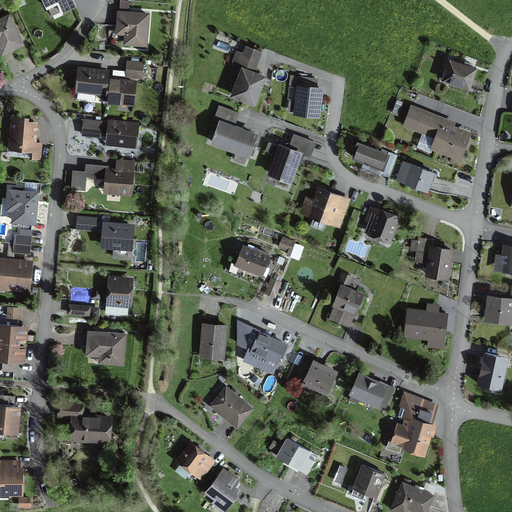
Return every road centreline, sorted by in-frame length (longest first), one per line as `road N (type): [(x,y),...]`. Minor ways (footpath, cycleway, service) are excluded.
road 1 (residential): [(18,86),(50,110),(60,136),(35,428),(54,507)]
road 2 (residential): [(452,396),(492,105),(511,47)]
road 3 (residential): [(200,298),(236,302),(452,396)]
road 4 (residential): [(205,435),(266,480),(332,511)]
road 5 (residential): [(18,86),(64,55),(103,0)]
